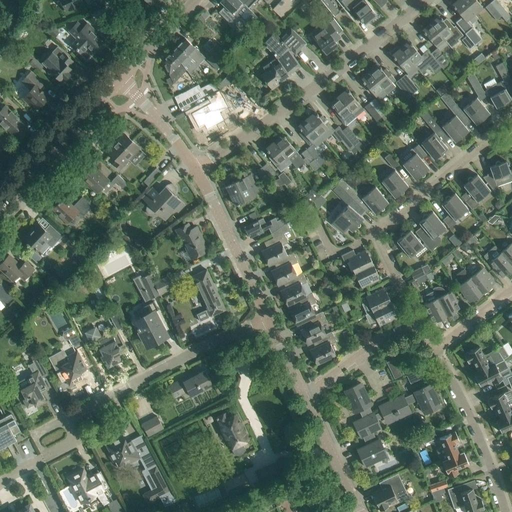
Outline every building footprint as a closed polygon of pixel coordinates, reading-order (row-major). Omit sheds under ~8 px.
[(81,0),(62,0),(68,10),(83,3),(81,0)] [(253,24),(259,18),(248,7),(240,0),(220,0),(219,1),(225,6),(219,12),(242,35),(253,24)] [(288,0),(281,0),(280,1),(291,10),(294,7),(295,6),(288,0)] [(327,0),(318,0),(332,17),(338,12),(327,0)] [(342,0),(349,8),(351,6),(358,15),(365,23),(376,15),(369,7),(363,0),(342,0)] [(462,0),(457,0),(453,4),(454,6),(453,7),(455,8),(459,12),(463,17),(456,22),(461,28),(467,36),(475,45),(482,39),(471,25),(478,19),(478,18),(474,14),(462,0)] [(482,7),(476,0),(462,0),(474,14),(482,7)] [(493,0),(490,3),(500,14),(506,22),(509,18),(510,16),(496,0),(493,0)] [(280,1),(276,5),(287,15),(291,10),(280,1)] [(500,14),(490,3),(485,7),(495,18),(500,14)] [(276,5),(272,9),(283,19),(287,15),(276,5)] [(439,16),(431,23),(449,45),(451,48),(460,41),(458,39),(463,35),(455,26),(453,27),(452,26),(446,18),(445,19),(443,21),(442,20),(442,19),(441,17),(440,18),(439,16)] [(271,30),(259,18),(253,24),(263,33),(263,34),(265,36),(271,30)] [(329,22),(318,30),(318,29),(311,34),(326,53),(337,45),(335,41),(340,37),(338,34),(342,30),(334,18),(329,22)] [(72,45),(81,53),(81,54),(86,59),(93,52),(92,51),(101,41),(96,36),(98,34),(87,24),(83,28),(77,23),(69,31),(78,39),(72,45)] [(430,53),(441,67),(444,70),(451,63),(441,51),(449,45),(431,23),(423,30),(424,32),(423,32),(425,34),(426,33),(437,47),(430,53)] [(307,44),(291,28),(280,39),(296,55),(307,44)] [(271,29),(271,30),(260,41),(277,58),(263,67),(266,72),(262,75),(272,90),(281,83),(280,83),(279,81),(300,67),(289,50),(290,50),(279,38),(280,38),(271,29)] [(470,49),(475,45),(467,36),(462,40),(470,49)] [(185,38),(178,45),(194,61),(198,65),(205,57),(201,54),(194,47),(192,45),(185,38)] [(428,50),(421,56),(412,45),(412,44),(411,42),(410,43),(407,39),(399,46),(418,69),(422,73),(429,67),(434,73),(441,67),(430,53),(428,50)] [(178,45),(171,53),(181,62),(187,69),(191,65),(195,69),(198,65),(194,61),(178,45)] [(399,46),(391,53),(394,56),(393,57),(395,59),(395,58),(410,76),(418,69),(399,46)] [(58,47),(42,63),(50,70),(49,72),(50,74),(51,75),(53,75),(54,75),(62,82),(73,71),(68,66),(70,64),(73,61),(58,47)] [(163,62),(170,77),(171,78),(166,80),(170,87),(187,69),(181,62),(171,53),(164,60),(163,62)] [(211,55),(206,60),(217,70),(222,65),(211,55)] [(33,58),(29,63),(38,72),(43,67),(33,58)] [(495,66),(503,80),(509,77),(503,62),(495,66)] [(380,67),(379,67),(376,64),(368,70),(387,93),(396,86),(393,83),(396,80),(386,68),(383,71),(381,69),(382,68),(380,67)] [(368,70),(360,77),(363,81),(362,81),(364,83),(364,82),(369,88),(375,95),(379,100),(387,93),(368,70)] [(30,89),(24,95),(37,108),(49,97),(40,88),(44,83),(31,71),(21,81),(30,89)] [(481,87),(473,73),(467,77),(474,90),(481,87)] [(408,88),(413,94),(418,89),(405,74),(400,78),(408,88)] [(400,78),(395,82),(404,92),(408,88),(400,78)] [(506,102),(511,99),(501,81),(486,90),(496,108),(502,105),(503,106),(504,106),(506,105),(506,104),(506,102)] [(174,97),(177,103),(185,99),(201,90),(198,84),(182,94),(182,93),(174,97)] [(256,99),(249,92),(246,89),(242,94),(252,103),(256,99)] [(356,118),(365,111),(355,99),(349,93),(350,92),(349,90),(348,91),(347,89),(338,96),(355,116),(356,118)] [(185,99),(177,103),(180,109),(181,108),(188,105),(197,100),(204,95),(201,90),(185,99)] [(210,103),(191,114),(199,128),(205,125),(208,130),(225,120),(220,113),(226,110),(220,100),(223,99),(218,91),(205,96),(210,103)] [(447,93),(441,97),(449,108),(455,115),(442,126),(449,134),(455,142),(460,138),(461,139),(463,139),(464,137),(464,136),(464,134),(469,131),(465,126),(462,123),(460,120),(466,116),(455,103),(447,93)] [(338,96),(330,103),(332,104),(331,105),(332,107),(333,106),(334,107),(332,109),(336,114),(346,126),(352,121),(350,119),(355,116),(338,96)] [(463,108),(470,117),(476,124),(481,120),(482,121),(484,121),(485,120),(486,119),(485,117),(490,113),(476,97),(463,108)] [(369,102),(382,117),(387,113),(374,98),(369,102)] [(382,117),(369,102),(364,107),(376,121),(382,117)] [(0,110),(0,122),(5,127),(12,134),(24,123),(18,118),(20,116),(17,113),(15,114),(5,105),(0,110)] [(420,115),(425,122),(431,117),(426,110),(420,115)] [(315,112),(307,119),(324,140),(332,134),(337,140),(339,138),(349,150),(354,146),(338,126),(334,130),(328,122),(322,115),(321,115),(319,117),(318,115),(317,113),(316,114),(315,112)] [(307,119),(298,126),(300,127),(299,128),(300,130),(301,129),(302,130),(303,132),(300,134),(307,142),(310,146),(306,149),(314,159),(320,155),(314,148),(316,146),(316,147),(324,140),(307,119)] [(354,146),(360,152),(365,148),(347,126),(342,130),(338,126),(354,146)] [(439,126),(433,131),(434,132),(441,140),(446,135),(439,126)] [(441,140),(434,132),(431,135),(425,140),(421,143),(434,159),(439,155),(440,156),(442,156),(443,155),(443,153),(443,152),(448,148),(441,140)] [(114,164),(119,168),(138,148),(139,149),(139,148),(124,134),(117,142),(114,145),(113,144),(107,151),(117,161),(114,164)] [(282,134),(274,141),(292,163),(297,169),(305,162),(300,156),(296,150),(289,142),(285,138),(286,137),(284,135),(284,136),(282,134)] [(281,172),(292,163),(274,141),(266,148),(267,150),(268,152),(269,151),(272,155),(269,157),(281,172)] [(426,154),(426,153),(418,144),(412,149),(416,153),(402,164),(415,180),(420,176),(422,177),(423,177),(425,176),(425,174),(424,172),(429,168),(421,159),(426,154)] [(306,149),(301,153),(309,163),(314,159),(306,149)] [(384,157),(393,168),(399,163),(390,153),(384,157)] [(499,190),(497,186),(511,180),(511,176),(506,161),(501,163),(500,162),(499,161),(498,161),(496,161),(495,163),(495,165),(489,167),(492,173),(483,177),(495,192),(499,190)] [(262,167),(268,175),(270,177),(276,174),(273,171),(267,163),(262,167)] [(93,165),(81,178),(89,185),(97,193),(101,189),(106,193),(113,185),(109,181),(109,180),(101,172),(93,165)] [(146,178),(146,179),(148,181),(146,184),(149,186),(151,183),(155,180),(162,172),(157,167),(150,175),(146,178)] [(226,186),(231,195),(256,184),(251,174),(248,175),(245,170),(229,178),(232,183),(230,184),(230,183),(228,184),(228,185),(226,186)] [(403,190),(408,186),(395,170),(381,181),(394,197),(399,193),(401,194),(402,194),(403,193),(404,191),(403,190)] [(286,186),(291,181),(283,172),(278,176),(286,186)] [(468,182),(463,186),(467,190),(471,195),(465,201),(468,205),(472,209),(473,208),(474,209),(480,203),(477,201),(485,194),(490,190),(484,182),(477,174),(472,178),(471,177),(469,177),(468,178),(468,180),(468,182)] [(117,175),(113,179),(113,180),(116,182),(122,188),(127,183),(117,175)] [(337,182),(353,199),(363,209),(365,210),(369,206),(375,214),(380,210),(381,210),(383,210),(384,209),(384,208),(384,206),(388,202),(375,186),(362,197),(342,178),(337,182)] [(363,209),(353,199),(337,182),(334,184),(331,188),(333,189),(347,205),(331,224),(342,233),(347,227),(352,231),(356,226),(357,227),(359,227),(360,225),(360,224),(359,222),(363,218),(359,214),(363,209)] [(157,213),(165,220),(175,209),(177,211),(184,204),(174,195),(176,193),(176,190),(175,187),(173,185),(171,184),(168,185),(160,193),(159,194),(152,188),(143,198),(150,204),(148,206),(147,209),(148,212),(150,214),(153,215),(156,214),(157,213)] [(260,193),(256,184),(231,195),(235,205),(237,204),(237,205),(239,204),(239,203),(260,193)] [(314,189),(299,201),(300,203),(305,208),(306,207),(313,201),(320,196),(315,190),(314,189)] [(446,200),(441,204),(449,214),(442,219),(449,228),(456,222),(455,220),(468,209),(455,193),(450,197),(448,196),(447,196),(446,197),(445,198),(446,200)] [(63,197),(52,209),(58,214),(67,223),(68,224),(77,214),(79,212),(84,216),(89,210),(91,213),(94,215),(96,213),(94,211),(96,208),(83,196),(73,206),(63,197)] [(420,238),(429,249),(431,251),(437,245),(438,246),(439,244),(440,242),(441,240),(440,238),(439,236),(438,236),(437,234),(446,227),(432,211),(428,215),(426,214),(424,214),(423,215),(423,217),(424,219),(419,223),(427,232),(420,238)] [(254,222),(245,227),(250,238),(259,233),(263,231),(269,228),(271,233),(281,227),(287,223),(293,218),(290,214),(286,216),(286,217),(283,219),(276,222),(274,218),(270,220),(265,222),(263,218),(258,221),(254,222)] [(494,214),(487,221),(492,224),(498,217),(500,216),(494,214)] [(32,230),(25,238),(32,245),(38,250),(43,245),(46,243),(51,248),(55,244),(62,236),(53,227),(45,220),(45,221),(49,225),(45,229),(39,224),(34,230),(33,229),(32,230)] [(287,223),(281,227),(271,233),(273,238),(264,242),(267,249),(262,251),(268,265),(274,263),(273,262),(287,256),(287,255),(282,245),(288,242),(284,233),(290,230),(287,223)] [(188,224),(179,228),(176,230),(180,239),(182,238),(192,258),(207,250),(202,241),(199,237),(201,236),(196,227),(191,229),(188,224)] [(410,257),(423,246),(410,230),(405,234),(404,233),(402,233),(401,234),(401,235),(401,237),(396,241),(410,257)] [(511,242),(501,252),(511,264),(511,242)] [(511,269),(511,264),(501,252),(495,245),(483,255),(484,256),(484,257),(489,263),(495,270),(502,277),(505,274),(506,275),(511,269)] [(355,273),(373,264),(368,254),(367,254),(365,250),(356,255),(353,249),(341,255),(344,262),(348,260),(355,273)] [(456,249),(452,252),(458,260),(463,257),(456,249)] [(273,262),(274,263),(276,269),(271,271),(278,285),(283,282),(297,276),(296,275),(291,265),(297,262),(293,253),(287,255),(287,256),(273,262)] [(0,268),(14,281),(19,276),(24,281),(35,270),(25,261),(21,266),(9,255),(8,255),(9,255),(0,264),(0,268)] [(425,274),(430,269),(427,263),(410,272),(414,279),(425,274)] [(361,288),(379,280),(377,276),(378,275),(373,264),(355,273),(361,288)] [(495,282),(483,267),(470,277),(483,293),(492,286),(491,285),(495,282)] [(207,310),(205,310),(209,316),(210,316),(211,316),(225,309),(216,289),(215,289),(206,269),(192,276),(202,296),(201,296),(207,310)] [(457,287),(469,302),(473,299),(474,300),(483,293),(470,277),(465,270),(458,275),(462,283),(457,287)] [(287,305),(292,302),(306,295),(301,285),(307,282),(302,272),(296,275),(297,276),(283,282),(286,289),(280,291),(287,305)] [(150,274),(141,278),(151,300),(160,296),(150,274)] [(168,278),(155,284),(160,295),(173,289),(168,278)] [(0,300),(2,302),(8,302),(13,296),(0,283),(0,300)] [(432,288),(434,290),(438,298),(437,298),(447,316),(457,311),(457,310),(461,307),(452,290),(447,293),(445,290),(444,290),(443,288),(442,287),(441,287),(439,286),(437,286),(435,287),(432,288)] [(367,301),(362,303),(367,314),(391,302),(386,292),(385,292),(383,288),(365,297),(367,301)] [(434,290),(423,296),(427,303),(423,305),(432,322),(436,320),(437,321),(447,316),(437,298),(438,298),(434,290)] [(296,325),(303,322),(303,321),(315,315),(310,305),(316,302),(312,292),(306,295),(292,302),(295,308),(290,311),(296,325)] [(137,309),(140,316),(131,320),(135,328),(137,327),(138,330),(137,331),(146,348),(170,336),(157,310),(158,310),(153,300),(137,309)] [(391,302),(367,314),(371,323),(377,320),(379,326),(397,318),(395,313),(396,313),(391,302)] [(113,309),(111,306),(109,307),(111,310),(108,312),(117,330),(123,327),(113,309)] [(307,344),(312,342),(312,341),(326,335),(326,334),(321,324),(327,321),(322,312),(315,315),(303,321),(303,322),(306,328),(300,330),(307,344)] [(98,327),(86,330),(89,339),(100,336),(98,327)] [(126,346),(121,337),(118,332),(97,344),(100,349),(103,355),(101,357),(103,361),(106,360),(109,366),(121,359),(118,353),(122,351),(120,349),(126,346)] [(330,344),(336,341),(332,332),(326,334),(326,335),(312,341),(312,342),(315,348),(310,350),(316,364),(335,355),(330,344)] [(357,342),(362,339),(359,332),(353,335),(357,342)] [(77,335),(70,338),(74,345),(75,345),(81,342),(77,335)] [(511,349),(507,342),(502,345),(509,356),(511,353),(511,349)] [(502,345),(496,349),(503,359),(509,356),(502,345)] [(479,346),(464,354),(468,363),(473,361),(478,372),(489,366),(495,363),(495,364),(503,360),(503,359),(496,349),(484,356),(479,346)] [(58,368),(65,380),(67,379),(70,386),(84,379),(81,372),(88,368),(78,350),(67,356),(63,349),(49,357),(56,370),(58,368)] [(23,400),(27,407),(34,404),(35,405),(45,400),(41,393),(48,389),(42,378),(48,375),(38,357),(36,353),(31,357),(32,360),(38,371),(17,382),(21,389),(26,398),(23,400)] [(394,358),(387,362),(394,378),(402,375),(394,358)] [(475,377),(473,378),(476,384),(479,383),(480,385),(492,379),(494,383),(503,379),(500,372),(508,368),(504,360),(503,360),(495,364),(495,363),(489,366),(478,372),(474,374),(475,377)] [(421,368),(406,375),(410,383),(425,376),(421,368)] [(167,386),(174,398),(188,391),(190,396),(213,384),(205,370),(199,374),(197,371),(167,386)] [(371,404),(361,382),(344,390),(355,412),(359,410),(362,418),(371,414),(367,406),(371,404)] [(441,405),(430,384),(414,391),(415,392),(404,397),(407,405),(418,399),(424,413),(441,405)] [(503,392),(487,399),(491,409),(495,407),(500,418),(511,413),(511,400),(507,403),(503,392)] [(398,411),(408,407),(407,405),(404,397),(403,396),(379,407),(381,411),(384,416),(385,418),(394,413),(395,414),(399,413),(398,411)] [(380,427),(376,420),(384,416),(381,411),(374,415),(373,413),(371,414),(362,418),(354,422),(360,437),(364,435),(372,431),(380,427)] [(0,448),(16,440),(14,435),(20,431),(16,422),(11,413),(0,419),(0,448)] [(242,443),(248,440),(236,414),(227,418),(225,413),(216,417),(226,438),(225,441),(227,445),(230,447),(231,448),(235,455),(236,455),(239,456),(243,454),(245,451),(246,450),(242,443)] [(497,423),(494,424),(497,430),(500,429),(501,431),(511,426),(511,413),(500,418),(496,420),(497,423)] [(163,428),(162,425),(157,416),(142,424),(148,436),(163,428)] [(387,455),(379,439),(376,440),(372,431),(364,435),(368,444),(357,449),(365,465),(367,465),(368,467),(374,464),(373,462),(387,455)] [(448,459),(459,454),(454,442),(459,441),(455,431),(439,438),(448,459)] [(432,434),(421,439),(424,445),(435,440),(432,434)] [(142,435),(131,440),(126,443),(122,435),(106,443),(110,452),(108,453),(113,462),(113,463),(115,462),(117,466),(119,466),(121,465),(122,467),(139,458),(145,469),(142,470),(142,472),(151,490),(156,500),(160,498),(165,506),(176,500),(142,435)] [(448,459),(442,461),(449,477),(458,473),(456,469),(469,463),(468,462),(471,461),(467,453),(464,454),(464,452),(459,454),(448,459)] [(275,461),(262,467),(267,479),(269,479),(281,473),(280,472),(275,461)] [(83,469),(67,477),(81,502),(88,499),(91,498),(91,497),(96,494),(97,494),(95,491),(108,485),(102,475),(97,477),(95,474),(92,475),(86,478),(85,475),(86,474),(83,469)] [(385,487),(372,493),(380,509),(388,505),(398,500),(397,499),(408,494),(398,473),(382,480),(385,487)] [(249,487),(244,474),(226,482),(231,495),(249,487)] [(467,511),(475,511),(484,509),(481,499),(476,501),(472,488),(478,486),(476,479),(463,483),(447,489),(454,508),(465,505),(467,511)] [(445,480),(429,485),(431,491),(447,486),(445,480)] [(217,486),(193,496),(198,507),(222,498),(217,486)] [(289,488),(272,496),(275,502),(282,498),(284,502),(293,497),(289,488)] [(110,502),(107,504),(111,511),(126,511),(119,497),(110,502)] [(35,511),(31,503),(14,511),(35,511)]
